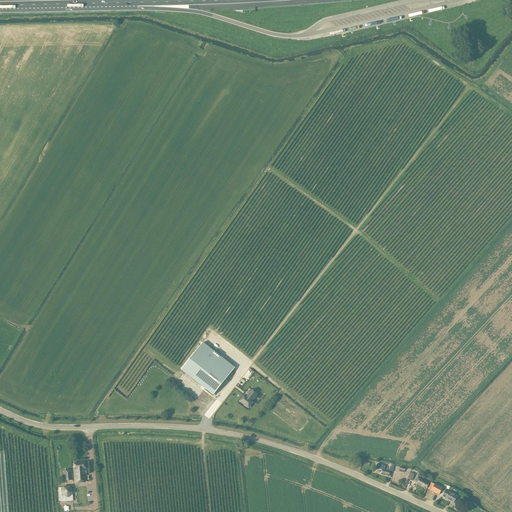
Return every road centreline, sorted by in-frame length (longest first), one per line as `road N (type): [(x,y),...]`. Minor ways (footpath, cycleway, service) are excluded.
road 1 (unclassified): [(439,511),(303,453),(236,434),(162,425),(53,427),(0,410)]
road 2 (motorway): [(136,2),(306,34)]
road 3 (motorway): [(0,5),(136,2)]
